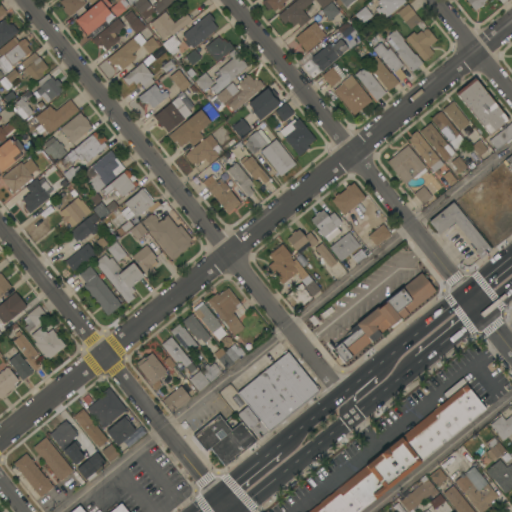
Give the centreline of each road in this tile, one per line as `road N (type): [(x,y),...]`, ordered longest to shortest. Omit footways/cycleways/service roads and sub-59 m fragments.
road 1 (residential): [(511,22),(0,442)]
road 2 (residential): [(24,0),(301,347)]
road 3 (residential): [(231,0),(466,293)]
road 4 (residential): [(0,224),(223,506)]
road 5 (primary): [(223,506),(250,499),(417,363)]
road 6 (primary): [(466,293),(339,398)]
road 7 (residential): [(434,0),(511,97)]
